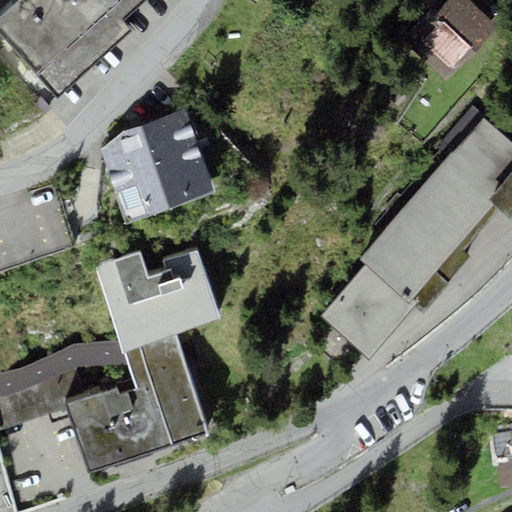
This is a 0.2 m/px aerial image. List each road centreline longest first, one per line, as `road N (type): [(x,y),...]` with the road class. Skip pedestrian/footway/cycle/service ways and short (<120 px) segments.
road 1 (residential): [(70,511),(337,411)]
road 2 (residential): [(271,511),(305,501),(464,398),(511,394)]
road 3 (residential): [(190,0),(71,140),(43,162),(0,177)]
road 4 (residential): [(337,411),(419,357),(511,272)]
road 5 (residential): [(239,498),(340,443),(337,411)]
